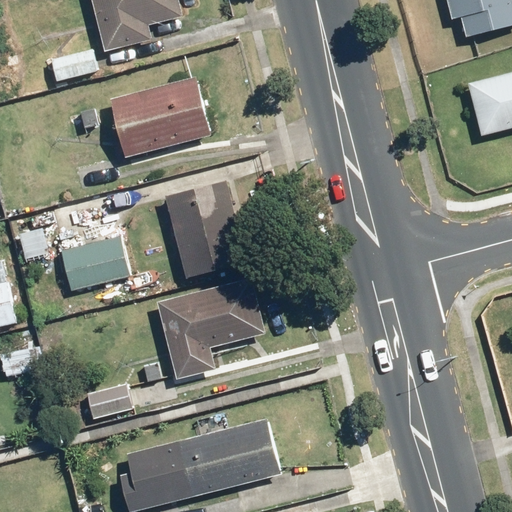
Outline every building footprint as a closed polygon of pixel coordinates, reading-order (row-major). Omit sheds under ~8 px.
[(157,23),(190,15),(186,0),(101,0),(113,47),(160,36),(157,23)] [(511,26),(511,0),(445,0),(457,41),(511,26)] [(99,48),(57,56),(61,78),(103,70),(99,48)] [(205,76),(120,94),(132,152),(217,134),(205,76)] [(511,76),(470,88),(483,135),(511,127),(511,76)] [(233,179),(173,194),(193,276),(254,260),(233,179)] [(66,248),(76,289),(136,274),(126,234),(66,248)] [(246,339),(274,332),(260,275),(164,298),(183,378),(225,368),(222,353),(248,346),(246,339)] [(0,324),(22,319),(13,280),(0,282),(0,324)] [(49,351),(10,361),(15,379),(53,368),(49,351)] [(94,393),(98,415),(140,407),(136,386),(94,393)] [(288,468),(272,413),(231,425),(227,410),(198,418),(203,433),(133,453),(137,467),(128,470),(139,511),(288,468)]
